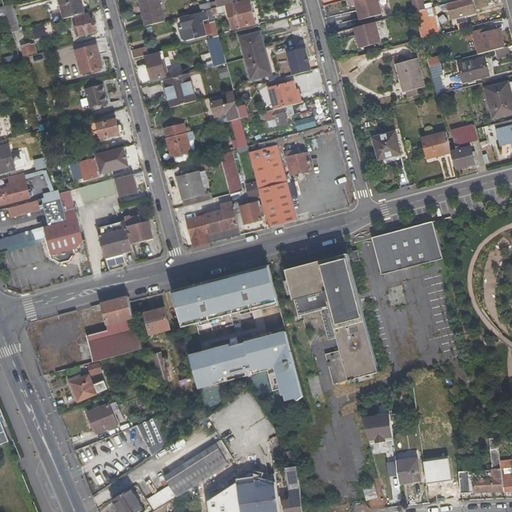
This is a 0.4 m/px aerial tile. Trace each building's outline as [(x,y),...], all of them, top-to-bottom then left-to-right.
[(58,0),(63,19),(85,14),(81,0),(58,0)] [(159,0),(137,0),(144,27),(165,21),(159,0)] [(213,16),(218,15),(221,28),(223,27),(231,25),(232,29),(256,23),(249,0),(245,0),(235,3),(218,7),(211,9),(213,16)] [(381,15),(377,0),(354,0),(360,21),(381,15)] [(411,0),(415,12),(426,9),(424,0),(411,0)] [(450,18),(473,12),(471,0),(458,0),(446,3),(450,18)] [(217,1),(209,2),(211,9),(218,7),(217,1)] [(208,35),(204,21),(213,19),(213,16),(211,9),(179,17),(182,27),(191,25),(195,38),(208,35)] [(432,38),(434,37),(426,9),(415,12),(422,41),(432,38)] [(75,18),(80,35),(96,31),(94,21),(90,22),(88,15),(75,18)] [(214,22),(208,24),(212,38),(219,36),(216,29),(214,22)] [(380,43),(375,23),(354,28),(360,49),(380,43)] [(18,24),(10,26),(12,33),(20,31),(18,24)] [(499,29),(498,25),(481,29),(483,34),(499,29)] [(223,27),(221,28),(216,29),(219,36),(225,35),(223,27)] [(466,37),(472,35),(477,55),(494,50),(504,47),(499,29),(483,34),(481,29),(466,33),(465,34),(464,36),(466,37)] [(240,38),(251,79),(268,75),(261,51),(264,50),(260,33),(240,38)] [(218,61),(224,59),(219,36),(212,38),(218,61)] [(429,67),(440,64),(432,38),(422,41),(429,67)] [(23,57),(37,54),(34,42),(20,46),(23,57)] [(76,51),(82,73),(102,68),(96,45),(76,51)] [(293,74),(313,69),(306,45),(287,50),(293,74)] [(146,47),(132,50),(134,59),(148,55),(146,47)] [(496,58),(509,55),(507,47),(504,47),(494,50),(496,58)] [(376,58),(375,53),(348,59),(349,65),(376,58)] [(151,80),(166,76),(160,54),(145,57),(151,80)] [(463,81),(488,75),(484,58),(459,65),(463,81)] [(396,65),(403,91),(406,90),(417,87),(424,85),(417,59),(396,65)] [(436,68),(440,67),(440,64),(429,67),(436,95),(445,93),(440,77),(438,78),(436,68)] [(218,67),(220,76),(228,73),(226,65),(218,67)] [(164,80),(172,108),(197,101),(189,74),(164,80)] [(293,81),(269,88),(274,110),(285,107),(301,103),(297,90),(296,90),(293,81)] [(511,112),(511,100),(508,83),(486,89),(493,117),(511,112)] [(86,89),(91,108),(108,103),(103,84),(86,89)] [(408,97),(419,94),(417,87),(406,90),(408,97)] [(211,103),(214,116),(221,115),(229,112),(231,121),(240,119),(233,91),(226,93),(228,104),(223,105),(221,101),(211,103)] [(286,117),(287,117),(285,107),(274,110),(259,114),(261,122),(266,120),(267,121),(276,119),(277,124),(287,121),(286,117)] [(231,121),(229,112),(221,115),(222,123),(231,121)] [(97,122),(101,139),(119,135),(114,117),(97,122)] [(236,141),(230,142),(232,151),(248,146),(240,119),(231,121),(236,141)] [(511,146),(511,119),(495,124),(500,146),(511,144),(511,146)] [(183,123),(164,128),(167,138),(186,133),(183,123)] [(451,151),(451,152),(456,169),(467,166),(468,169),(479,166),(476,153),(473,154),(470,146),(466,147),(465,144),(478,141),(476,129),(474,125),(452,130),(457,149),(451,151)] [(287,135),(290,144),(306,140),(304,130),(287,135)] [(195,139),(192,131),(186,133),(191,151),(195,150),(194,146),(195,139)] [(379,159),(400,154),(394,132),(373,137),(379,159)] [(423,139),(428,158),(451,152),(451,151),(446,132),(423,139)] [(191,151),(186,133),(167,138),(172,158),(174,158),(192,153),(191,151)] [(263,206),(269,228),(298,221),(276,138),(258,143),(260,149),(249,152),(257,181),(260,197),(261,200),(263,206)] [(0,172),(15,169),(8,145),(0,146),(0,172)] [(307,153),(300,154),(298,148),(286,151),(287,157),(286,157),(290,174),(311,170),(307,153)] [(230,195),(243,191),(232,151),(220,154),(230,195)] [(193,159),(192,153),(174,158),(175,164),(193,159)] [(79,162),(84,181),(109,175),(108,171),(105,172),(103,163),(96,164),(95,158),(79,162)] [(139,160),(132,162),(135,173),(142,171),(139,160)] [(200,170),(177,176),(185,207),(213,199),(211,193),(206,195),(204,187),(209,186),(205,170),(200,171),(200,170)] [(26,178),(25,174),(8,178),(9,182),(26,178)] [(122,197),(139,193),(135,178),(134,174),(114,179),(118,194),(119,197),(122,197)] [(0,205),(31,198),(26,178),(9,182),(6,184),(7,188),(0,189),(0,205)] [(118,194),(114,179),(86,186),(90,201),(118,194)] [(245,185),(250,200),(260,197),(257,181),(245,185)] [(79,188),(83,203),(90,201),(86,186),(79,188)] [(10,217),(41,211),(39,200),(8,206),(10,217)] [(261,211),(260,207),(263,206),(261,200),(240,206),(239,203),(233,204),(238,225),(263,219),(262,216),(264,215),(263,210),(261,211)] [(187,220),(194,249),(241,236),(238,225),(233,204),(232,203),(221,206),(223,211),(187,220)] [(64,211),(66,221),(43,227),(51,258),(60,264),(69,262),(76,253),(76,250),(84,240),(75,208),(64,211)] [(140,216),(126,220),(126,221),(132,244),(153,238),(148,221),(141,222),(140,216)] [(121,222),(97,228),(105,259),(134,251),(132,244),(126,221),(121,222)] [(382,275),(444,259),(434,222),(372,238),(382,275)] [(350,256),(349,254),(287,271),(299,317),(321,311),(329,341),(339,338),(342,351),(326,355),(334,385),(348,381),(349,384),(359,381),(358,378),(381,372),(351,261),(354,260),(354,262),(360,261),(358,251),(352,253),(353,255),(350,256)] [(280,304),(271,269),(269,264),(268,265),(269,268),(246,274),(245,270),(219,276),(229,314),(243,310),(244,313),(255,311),(251,299),(259,297),(263,309),(280,304)] [(223,319),(221,316),(229,314),(219,276),(195,282),(196,285),(187,287),(186,284),(173,287),(182,323),(194,319),(195,323),(202,321),(202,325),(223,319)] [(95,362),(143,350),(129,297),(102,305),(109,331),(88,336),(95,362)] [(151,336),(172,330),(166,307),(145,313),(151,336)] [(288,403),(305,399),(287,331),(266,336),(259,338),(258,338),(237,343),(240,356),(246,378),(268,372),(273,393),(282,391),(284,398),(286,397),(288,403)] [(227,385),(226,382),(246,378),(240,356),(237,343),(211,349),(204,351),(203,351),(190,354),(199,388),(222,383),(223,386),(227,385)] [(161,383),(170,380),(162,352),(153,355),(161,383)] [(91,376),(103,373),(101,363),(88,366),(91,376)] [(447,377),(439,369),(430,373),(432,386),(435,384),(435,385),(438,383),(438,382),(447,377)] [(415,378),(420,391),(432,386),(430,373),(415,378)] [(314,399),(324,396),(318,375),(308,378),(314,399)] [(104,381),(93,385),(90,376),(71,383),(79,401),(108,390),(104,381)] [(449,392),(457,400),(464,394),(455,385),(449,392)] [(97,433),(118,425),(109,404),(89,413),(97,433)] [(0,445),(9,441),(2,422),(6,420),(0,405),(0,445)] [(160,409),(138,418),(141,424),(161,416),(160,409)] [(404,420),(404,413),(390,415),(392,422),(404,420)] [(369,441),(394,437),(392,422),(390,415),(363,419),(369,441)] [(137,426),(152,456),(169,444),(161,416),(141,424),(137,426)] [(266,433),(270,440),(279,435),(274,428),(266,433)] [(279,442),(293,437),(292,430),(279,435),(270,440),(274,465),(282,464),(279,442)] [(493,465),(487,465),(487,471),(502,469),(497,438),(489,439),(493,465)] [(198,485),(235,462),(222,440),(165,476),(171,485),(178,497),(198,485)] [(418,459),(397,462),(400,484),(421,481),(418,459)] [(231,471),(233,483),(238,482),(238,479),(235,462),(198,485),(200,495),(213,491),(211,484),(231,471)] [(284,500),(285,511),(303,511),(297,466),(287,468),(291,499),(284,500)] [(491,492),(505,491),(503,484),(502,474),(502,469),(487,471),(472,471),(475,493),(482,493),(487,492),(491,492)] [(472,471),(460,472),(463,494),(475,493),(472,471)] [(452,494),(461,494),(460,472),(451,472),(452,494)] [(511,472),(502,474),(503,484),(511,482),(511,472)] [(238,482),(242,511),(280,511),(275,474),(238,479),(238,482)] [(511,482),(503,484),(505,491),(511,490),(511,482)] [(166,505),(178,497),(171,485),(147,500),(155,511),(166,505)] [(367,501),(379,497),(375,485),(363,488),(367,501)] [(120,511),(140,511),(144,509),(131,489),(113,500),(120,511)]
